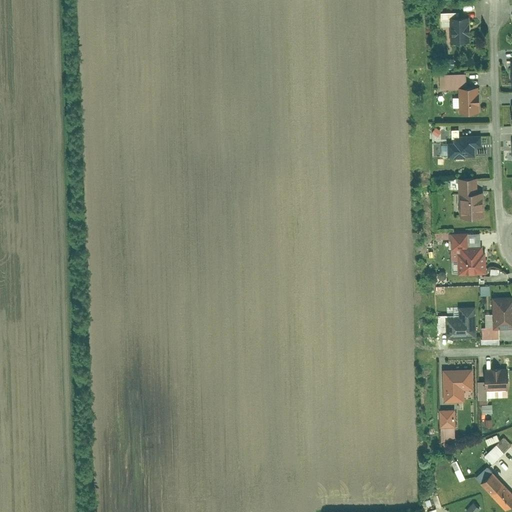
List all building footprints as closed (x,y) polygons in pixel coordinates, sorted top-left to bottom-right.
[(452,16),(460,16),(460,10),(443,11),(443,25),(452,24),(452,16)] [(453,42),(472,41),(471,16),(460,16),(452,16),(452,24),(453,42)] [(461,86),(468,86),(467,72),(441,72),(441,86),(461,86)] [(461,86),(461,112),(481,111),(480,86),(468,86),(461,86)] [(439,135),(443,130),(438,126),(434,131),(439,135)] [(450,154),(477,154),(477,145),(483,145),(483,134),(462,135),(462,136),(457,136),(457,138),(455,138),(455,142),(450,142),(450,154)] [(461,177),(461,191),(480,191),(479,176),(461,177)] [(461,191),(462,216),(485,216),(485,191),(480,191),(461,191)] [(460,252),(460,274),(488,273),(488,251),(485,251),(485,244),(470,244),(470,231),(453,232),(453,248),(462,248),(462,252),(460,252)] [(480,286),(480,295),(489,295),(489,286),(480,286)] [(494,326),(495,328),(500,328),(511,327),(511,295),(494,296),(494,326)] [(448,338),(478,337),(477,305),(460,306),(461,316),(447,317),(448,338)] [(500,339),(500,328),(495,328),(494,326),(483,326),(484,339),(500,339)] [(445,369),(446,401),(466,400),(466,388),(474,388),(474,368),(445,369)] [(488,381),(488,389),(510,388),(510,368),(488,368),(488,381)] [(488,389),(488,381),(479,381),(479,399),(488,398),(488,389)] [(441,425),(457,425),(457,408),(441,408),(441,425)] [(496,435),(485,439),(487,444),(498,440),(496,435)] [(486,455),(494,463),(511,445),(511,442),(506,436),(486,455)] [(480,483),(491,471),(486,466),(475,478),(480,483)] [(482,482),(508,509),(511,504),(511,488),(494,470),(482,482)] [(467,510),(469,511),(479,511),(484,508),(477,501),(467,510)]
